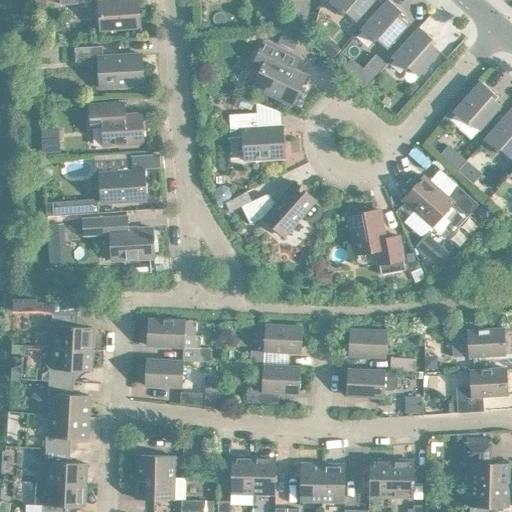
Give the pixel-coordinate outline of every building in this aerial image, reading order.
[(99,0),(101,25),(141,23),(139,0),(99,0)] [(333,0),(344,10),(346,7),(356,16),(370,0),(333,0)] [(403,13),(406,10),(395,0),(384,0),(362,25),(375,37),(377,34),(388,43),(409,19),(403,13)] [(205,16),(199,17),(200,28),(211,27),(211,22),(205,16)] [(409,62),(419,71),(441,46),(434,41),(438,37),(420,22),(393,53),(406,65),(409,62)] [(285,24),(280,35),(295,42),(296,43),(302,31),(285,24)] [(290,60),(294,50),(295,49),(266,35),(254,59),(263,63),(254,81),(292,100),(306,71),(294,65),(292,61),(290,60)] [(99,56),(101,83),(145,80),(143,49),(104,52),(103,41),(76,43),(76,57),(99,56)] [(364,65),(355,74),(365,83),(387,59),(377,50),(364,65)] [(502,101),(496,95),(499,92),(482,76),(454,107),(468,119),(470,116),(480,125),(481,124),(490,115),(502,101)] [(103,121),(104,142),(144,139),(143,108),(115,110),(115,98),(91,100),(92,122),(103,121)] [(511,104),(497,121),(489,131),(485,135),(499,147),(501,144),(511,153),(511,152),(511,151),(511,104)] [(243,124),(245,156),(285,154),(283,121),(259,122),(258,108),(230,109),(231,125),(243,124)] [(490,115),(481,124),(489,131),(497,121),(490,115)] [(61,133),(43,134),(44,148),(62,147),(61,133)] [(449,140),(441,149),(459,165),(467,156),(449,140)] [(142,167),(133,167),(132,153),(95,156),(96,169),(101,169),(102,197),(144,195),(142,167)] [(403,195),(433,222),(454,198),(469,211),(479,200),(458,181),(449,192),(425,171),(403,195)] [(302,181),(301,182),(296,177),(277,198),(267,189),(242,201),(251,219),(264,213),(285,232),(317,196),(304,184),(304,183),(302,181)] [(72,196),(46,198),(47,212),(73,210),(72,196)] [(487,197),(477,208),(484,214),(491,213),(497,206),(487,197)] [(400,231),(385,233),(380,205),(350,210),(357,250),(376,246),(379,260),(380,260),(382,270),(406,265),(404,255),(400,231)] [(153,223),(129,224),(128,212),(83,214),(85,231),(111,229),(113,256),(155,253),(154,234),(156,234),(156,231),(154,231),(153,223)] [(65,219),(48,220),(49,238),(66,237),(65,219)] [(430,231),(420,243),(440,261),(450,250),(430,231)] [(317,267),(316,280),(328,280),(328,267),(317,267)] [(36,304),(36,307),(52,309),(53,298),(37,297),(36,304)] [(47,327),(47,335),(49,340),(49,342),(56,342),(92,344),(93,322),(78,321),(78,309),(78,299),(53,298),(52,309),(52,320),(50,323),(47,327)] [(184,342),(184,356),(212,357),(213,343),(196,342),(197,331),(197,316),(150,314),(148,340),(184,342)] [(251,359),(265,360),(289,361),(290,348),(301,348),(303,322),(267,320),(265,346),(252,346),(251,359)] [(468,326),(470,352),(506,350),(504,323),(468,326)] [(350,351),(386,353),(387,326),(351,324),(350,351)] [(14,340),(13,349),(23,350),(24,340),(14,340)] [(43,369),(42,376),(50,376),(75,377),(75,365),(91,366),(92,344),(56,342),(49,342),(49,344),(46,349),(46,357),(48,361),(50,363),(47,367),(43,369)] [(425,351),(425,365),(439,365),(439,352),(425,351)] [(392,352),(391,366),(398,366),(416,367),(417,354),(392,352)] [(146,381),(182,382),(184,356),(148,354),(146,381)] [(289,361),(265,360),(263,386),(248,385),(248,399),(274,401),(275,387),(299,388),(301,362),(289,361)] [(457,383),(458,408),(484,407),(483,391),(508,390),(507,363),(471,366),(472,382),(457,383)] [(398,366),(391,366),(385,365),(385,366),(349,364),(348,391),(384,393),(384,384),(393,384),(397,382),(398,366)] [(429,371),(429,383),(438,383),(438,371),(429,371)] [(53,389),(52,410),(88,412),(89,390),(74,389),(75,377),(50,376),(49,389),(53,389)] [(422,392),(406,392),(406,408),(422,408),(422,392)] [(47,431),(46,444),(71,445),(72,433),(87,434),(88,412),(52,410),(51,431),(47,431)] [(184,451),(208,452),(208,439),(184,439),(184,451)] [(473,452),(473,480),(508,481),(509,458),(491,458),(491,440),(467,440),(467,452),(473,452)] [(50,457),(49,478),(85,480),(86,458),(70,457),(71,445),(46,444),(45,457),(50,457)] [(139,450),(138,472),(174,473),(175,451),(139,450)] [(232,488),(254,488),(255,452),(232,452),(232,488)] [(255,452),(254,488),(276,489),(277,453),(255,452)] [(370,491),(392,491),(393,456),(371,455),(370,491)] [(393,456),(392,491),(414,492),(415,456),(393,456)] [(301,495),(323,496),(324,460),(302,460),(301,495)] [(324,460),(323,496),(345,496),(346,461),(324,460)] [(174,473),(138,472),(138,494),(174,495),(174,473)] [(43,499),(42,511),(47,511),(67,511),(68,501),(83,502),(85,480),(49,478),(37,477),(36,499),(43,499)] [(508,481),(473,480),(471,511),(487,511),(488,502),(508,503),(508,481)] [(182,507),(206,508),(206,496),(182,495),(182,507)] [(218,511),(230,511),(231,496),(219,496),(218,511)] [(425,511),(426,501),(414,500),(413,511),(425,511)] [(276,511),(287,511),(288,504),(276,503),(276,511)]
